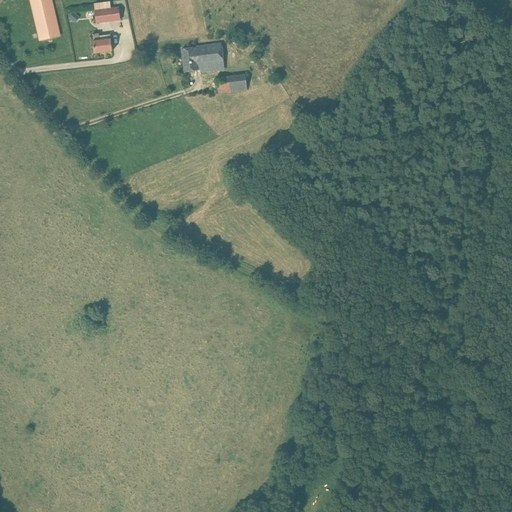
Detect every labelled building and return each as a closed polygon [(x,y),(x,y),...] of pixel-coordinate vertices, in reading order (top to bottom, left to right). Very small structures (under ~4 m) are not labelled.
[(30,0),(40,41),(59,37),(50,0),(30,0)] [(119,7),(111,8),(110,2),(94,4),(97,23),(121,20),(119,7)] [(100,36),(99,33),(99,31),(93,32),(94,41),(93,41),(95,53),(113,51),(111,34),(100,36)] [(185,72),(195,71),(201,70),(201,72),(225,70),(222,44),(200,46),(200,47),(182,49),(185,72)] [(246,74),(217,78),(219,94),(247,90),(246,74)]
